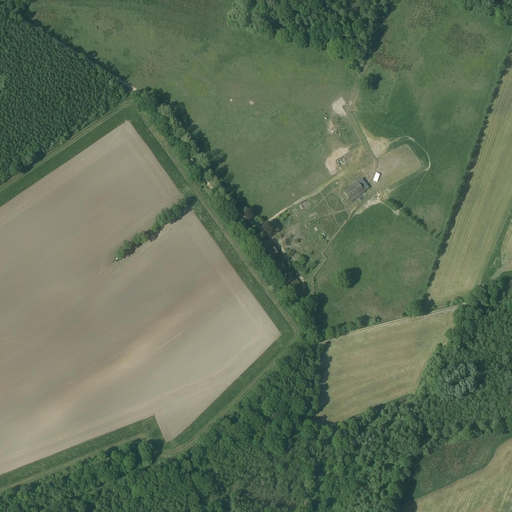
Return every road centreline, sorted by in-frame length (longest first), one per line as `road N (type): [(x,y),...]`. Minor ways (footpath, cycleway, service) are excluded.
road 1 (track): [(0,8),(141,95),(214,194),(277,245),(301,280)]
road 2 (track): [(305,511),(316,343),(466,303)]
road 3 (track): [(0,502),(144,445)]
road 4 (track): [(207,511),(197,457),(186,453),(140,470),(133,450)]
